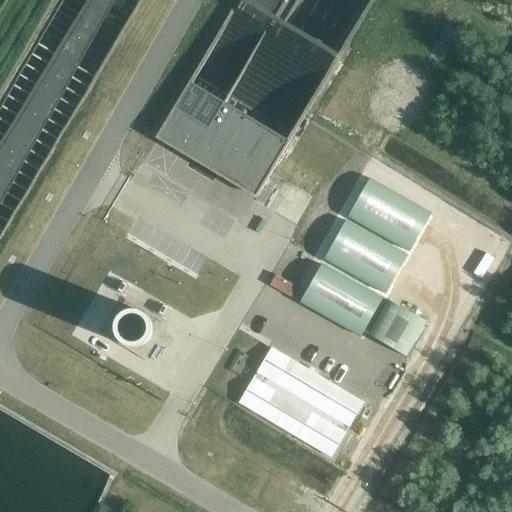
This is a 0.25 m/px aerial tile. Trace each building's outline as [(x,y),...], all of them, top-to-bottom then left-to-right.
[(267,178),(291,139),(213,92),(189,131),(267,178)] [(302,254),(283,287),(323,311),(342,278),(302,254)] [(344,279),(325,312),(364,334),(383,301),(344,279)] [(387,302),(366,336),(406,360),(426,326),(387,302)] [(269,348),(235,406),(334,465),(368,407),(269,348)]
